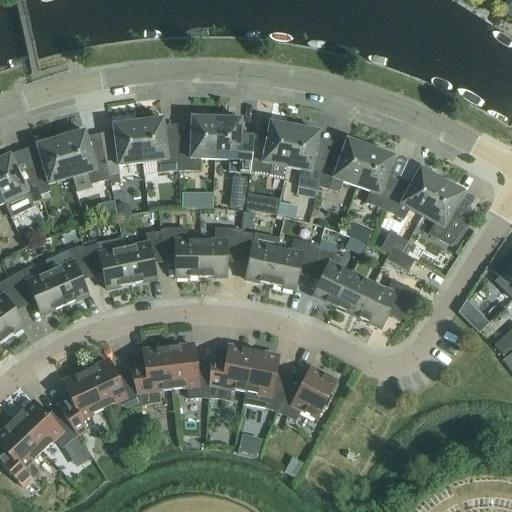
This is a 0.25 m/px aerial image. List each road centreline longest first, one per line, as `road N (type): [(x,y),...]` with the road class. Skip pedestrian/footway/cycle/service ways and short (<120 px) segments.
road 1 (residential): [(0,389),(77,339),(172,314),(274,322),(372,363),(396,364),(425,343),(511,204)]
road 2 (residential): [(0,110),(107,79),(240,73),(369,98),(511,163)]
